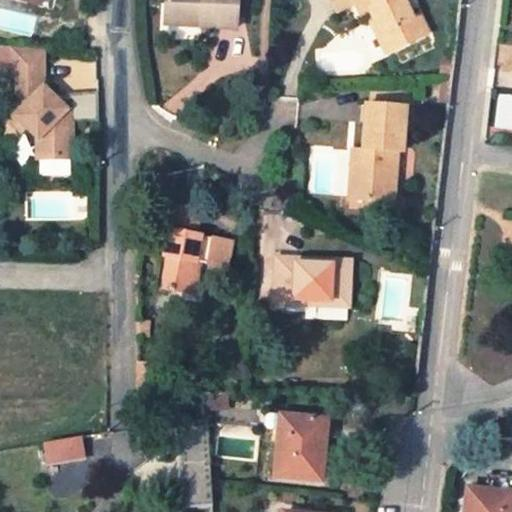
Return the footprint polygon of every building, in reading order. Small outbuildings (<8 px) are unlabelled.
[(0,0),(0,3),(34,12),(37,0),(0,0)] [(166,0),(165,23),(201,25),(201,27),(235,29),(236,0),(166,0)] [(401,0),(330,0),(337,12),(354,4),(359,16),(371,11),(390,51),(427,34),(418,15),(410,19),(401,0)] [(41,52),(11,48),(10,63),(8,63),(5,115),(31,140),(30,160),(64,162),(66,113),(61,112),(39,89),(41,52)] [(443,52),(442,64),(452,65),(454,54),(443,52)] [(452,65),(442,64),(440,74),(451,74),(452,65)] [(405,108),(367,105),(363,150),(362,162),(352,162),(349,198),(382,201),(383,184),(394,185),(397,150),(401,150),(405,108)] [(353,149),(352,162),(362,162),(363,150),(353,149)] [(392,202),(394,185),(383,184),(382,201),(392,202)] [(200,209),(175,205),(164,257),(169,257),(162,290),(185,294),(191,260),(198,262),(227,268),(232,243),(196,236),(183,234),(185,224),(197,226),(200,209)] [(196,236),(197,226),(185,224),(183,234),(196,236)] [(352,263),(277,257),(274,303),(308,305),(349,308),(352,263)] [(191,260),(185,294),(192,295),(198,262),(191,260)] [(348,320),(349,308),(308,305),(307,317),(348,320)] [(149,336),(149,323),(136,323),(136,336),(149,336)] [(224,395),(204,396),(205,410),(224,409),(224,395)] [(323,419),(280,414),(271,476),(318,481),(321,459),(318,458),(323,419)] [(318,458),(321,459),(324,459),(329,420),(323,419),(318,458)] [(182,449),(181,511),(211,511),(212,449),(182,449)] [(461,511),(468,511),(472,489),(464,488),(461,511)] [(509,511),(511,499),(511,493),(472,489),(468,511),(509,511)]
